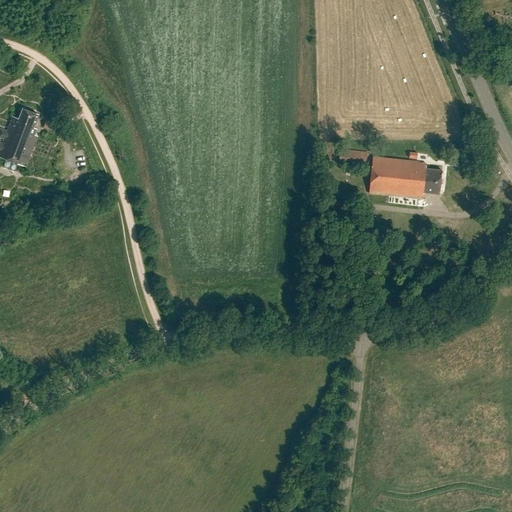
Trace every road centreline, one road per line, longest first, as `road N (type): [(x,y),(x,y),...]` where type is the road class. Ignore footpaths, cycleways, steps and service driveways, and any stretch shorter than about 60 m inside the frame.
road 1 (unclassified): [(0,427),(58,390),(168,344),(294,329),(361,334)]
road 2 (track): [(168,344),(125,201),(88,117),(35,54),(0,41)]
road 3 (unclassified): [(361,334),(428,325),(511,243)]
road 4 (unclassified): [(341,511),(361,334)]
road 5 (secondary): [(511,154),(443,0)]
